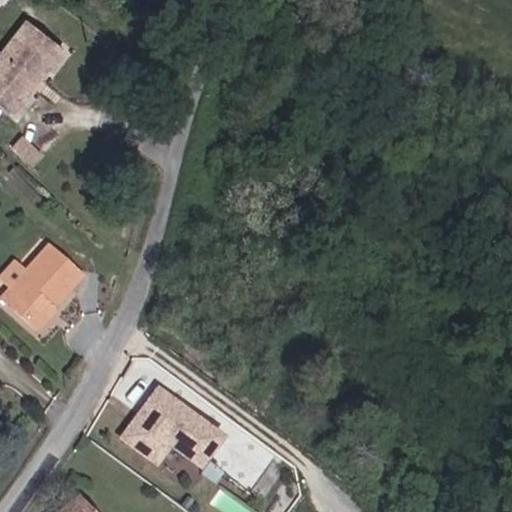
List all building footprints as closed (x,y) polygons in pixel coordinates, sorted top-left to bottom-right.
[(0,97),(22,111),(65,45),(27,20),(0,61),(0,97)] [(47,253),(82,280),(88,273),(54,245),(47,253)] [(35,330),(82,280),(47,253),(4,301),(35,330)] [(225,436),(156,385),(115,440),(153,468),(166,451),(197,474),(225,436)] [(66,511),(87,511),(81,502),(66,511)]
